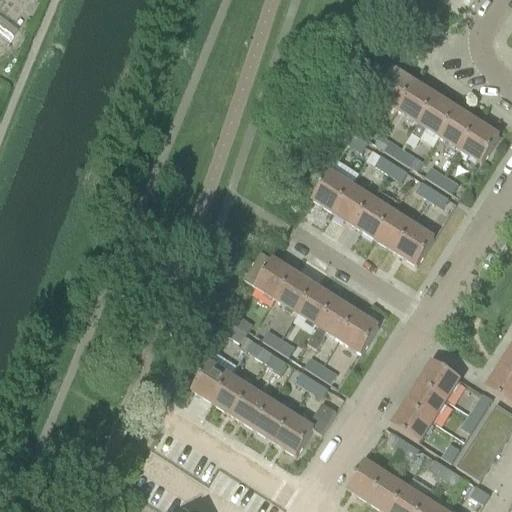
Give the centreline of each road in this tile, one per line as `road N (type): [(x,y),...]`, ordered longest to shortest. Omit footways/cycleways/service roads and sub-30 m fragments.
road 1 (residential): [(315,511),(444,303)]
road 2 (residential): [(444,303),(314,223)]
road 3 (residential): [(287,511),(172,427)]
road 4 (residential): [(444,303),(511,182)]
